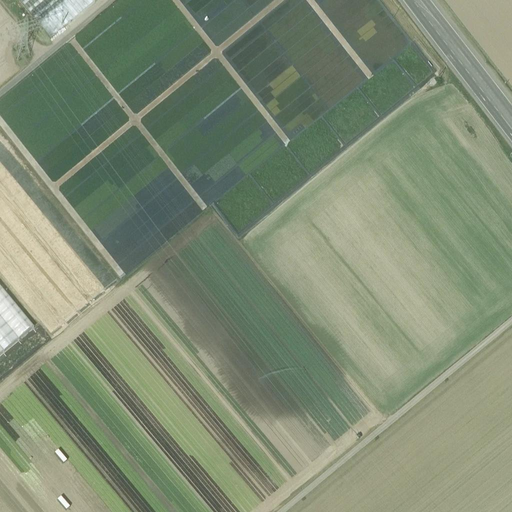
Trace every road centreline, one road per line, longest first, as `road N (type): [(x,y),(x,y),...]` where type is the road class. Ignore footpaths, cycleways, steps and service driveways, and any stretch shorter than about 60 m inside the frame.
road 1 (track): [(511,319),(280,511)]
road 2 (secondary): [(511,125),(415,0)]
road 3 (track): [(113,0),(0,94)]
